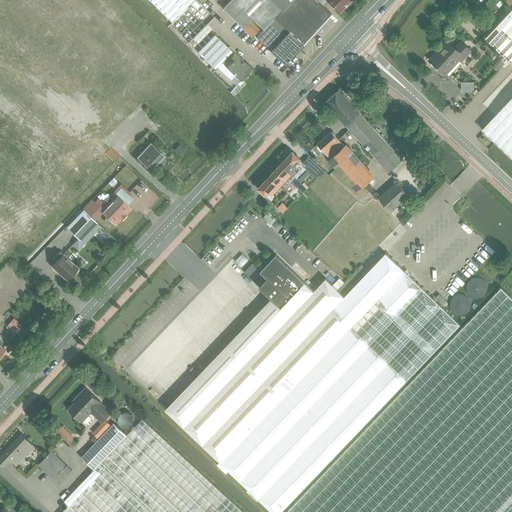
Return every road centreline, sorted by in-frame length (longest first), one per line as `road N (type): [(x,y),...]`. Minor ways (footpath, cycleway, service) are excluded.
road 1 (secondary): [(0,406),(264,124)]
road 2 (tertiary): [(511,188),(383,68)]
